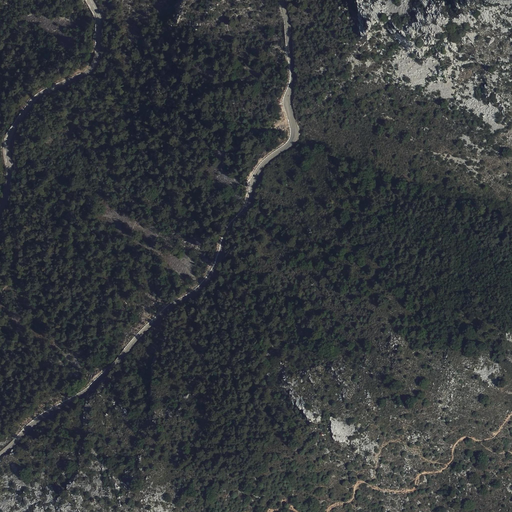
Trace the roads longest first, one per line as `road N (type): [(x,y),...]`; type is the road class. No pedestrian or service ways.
road 1 (tertiary): [(0,455),(41,416),(87,389),(213,271),(258,170),(292,141),(282,0)]
road 2 (tertiary): [(89,0),(98,17),(94,66),(41,94),(16,125),(0,214)]
